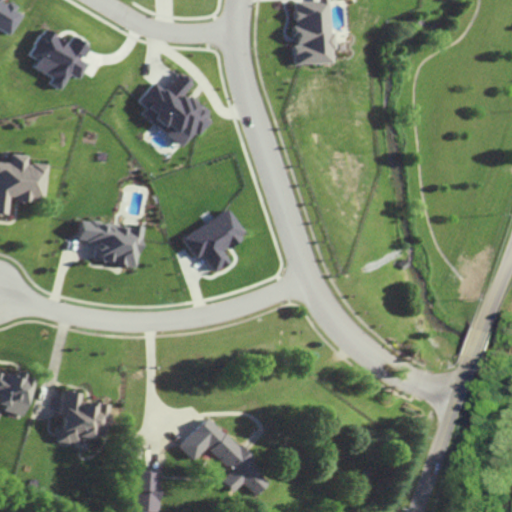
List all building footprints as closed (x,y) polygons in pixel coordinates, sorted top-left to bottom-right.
[(0,0),(0,29),(10,35),(21,15),(13,11),(16,6),(6,1),(2,0),(0,0)] [(291,64),(326,63),(323,0),(312,0),(313,1),(291,1),(291,26),(289,26),(291,64)] [(61,90),(69,74),(78,79),(86,64),(79,60),(86,44),(71,36),(68,42),(43,29),(30,55),(38,60),(34,67),(53,77),(49,84),(61,90)] [(181,147),(192,133),(196,136),(211,118),(182,94),(191,82),(178,72),(163,91),(153,82),(137,101),(145,108),(140,114),(181,147)] [(0,214),(8,214),(8,199),(44,201),(46,164),(26,163),(26,155),(11,154),(10,162),(0,161),(0,214)] [(243,236),(226,210),(183,238),(196,257),(202,253),(214,272),(229,263),(221,250),(243,236)] [(142,225),(124,223),(124,225),(81,219),(78,240),(96,242),(94,261),(136,266),(142,225)] [(33,377),(15,373),(14,375),(0,372),(0,404),(3,405),(2,411),(24,415),(33,377)] [(108,404),(90,402),(89,406),(81,405),(82,393),(63,391),(58,442),(78,444),(78,437),(91,438),(91,436),(105,437),(108,404)] [(178,446),(192,460),(205,448),(229,471),(219,480),(231,492),(241,483),(254,496),(266,483),(254,471),(258,467),(207,416),(178,446)] [(142,511),(158,511),(160,472),(133,471),(132,511),(142,511)]
